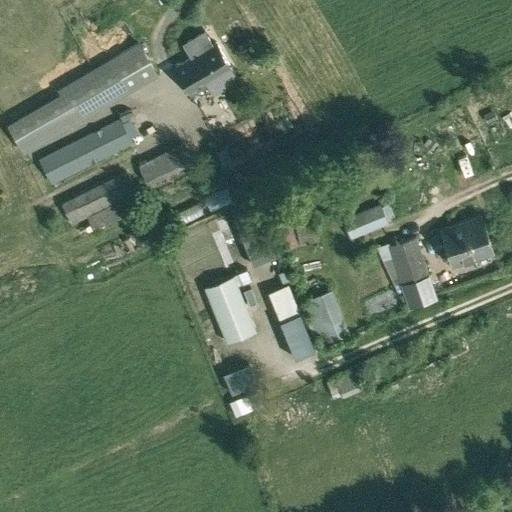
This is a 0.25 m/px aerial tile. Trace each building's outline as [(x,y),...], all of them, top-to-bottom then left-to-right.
[(216,41),(176,65),(191,93),(232,69),(216,41)] [(29,148),(156,74),(139,42),(111,59),(119,73),(19,130),(29,148)] [(41,158),(52,180),(131,140),(120,118),(41,158)] [(149,182),(192,160),(182,142),(140,164),(149,182)] [(353,164),(357,174),(365,170),(361,161),(353,164)] [(56,231),(73,222),(122,198),(125,204),(141,197),(127,170),(46,211),(56,231)] [(350,234),(388,218),(383,207),(382,204),(344,220),(350,234)] [(480,214),(441,227),(453,263),(493,251),(480,214)] [(253,264),(275,255),(262,224),(240,233),(253,264)] [(429,273),(417,234),(390,243),(402,281),(429,273)] [(233,275),(203,287),(226,342),(255,330),(233,275)] [(327,297),(321,299),(319,295),(309,299),(325,336),(347,327),(337,303),(330,306),(327,297)] [(360,389),(351,369),(333,377),(342,398),(360,389)]
